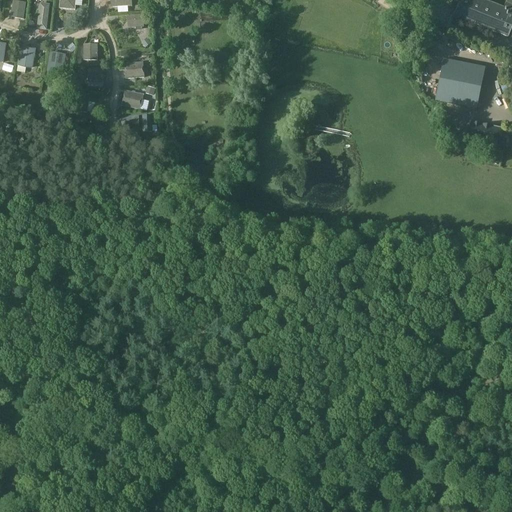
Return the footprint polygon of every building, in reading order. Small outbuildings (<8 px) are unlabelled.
[(75,0),(59,0),(59,10),(75,11),(75,0)] [(130,0),(108,0),(109,8),(130,7),(130,0)] [(511,0),(507,0),(506,4),(503,10),(480,0),(461,0),(455,16),(507,37),(511,24),(511,0)] [(25,4),(12,2),(10,18),(22,20),(25,4)] [(40,4),(38,29),(47,30),(50,5),(40,4)] [(143,16),(126,17),(127,29),(144,28),(143,16)] [(143,33),(138,36),(142,42),(147,39),(143,33)] [(96,46),(83,46),(83,61),(96,61),(96,46)] [(34,50),(20,48),(16,67),(31,69),(34,50)] [(64,56),(50,53),(46,72),(60,75),(64,56)] [(433,93),(445,95),(443,105),(476,111),(485,67),(451,61),(451,64),(439,62),(433,93)] [(142,64),(123,65),(124,80),(143,78),(142,64)] [(87,83),(102,83),(102,70),(87,70),(87,83)] [(139,111),(142,96),(123,92),(120,107),(139,111)] [(88,96),(73,94),(71,111),(86,113),(88,96)] [(152,133),(152,132),(152,126),(152,118),(143,118),(143,134),(152,133)] [(499,147),(503,133),(504,128),(470,122),(467,140),(499,147)] [(130,140),(130,131),(130,125),(122,124),(121,140),(130,140)]
